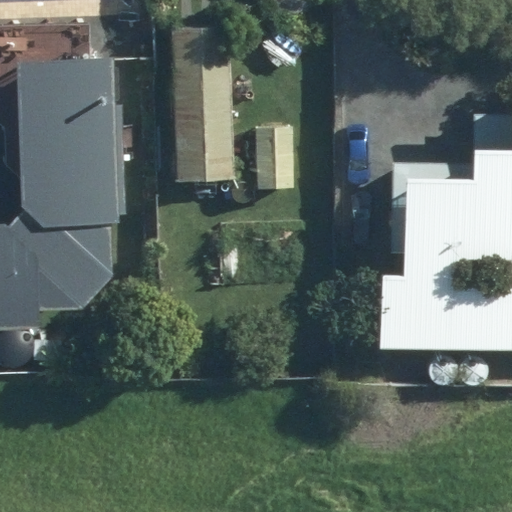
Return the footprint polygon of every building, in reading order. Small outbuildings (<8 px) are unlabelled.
[(313,0),(267,0),(260,63),(306,68),(313,0)] [(179,22),(184,176),(244,175),(242,99),(219,99),(217,22),(179,22)] [(131,209),(124,46),(30,50),(36,195),(22,211),(0,212),(0,320),(52,319),(51,301),(90,300),(123,264),(120,211),(131,209)] [(391,339),(511,341),(511,110),(482,110),(481,159),(403,157),(401,246),(416,246),(415,266),(393,265),(391,339)] [(295,124),(253,123),(252,183),(294,184),(295,124)] [(67,337),(39,336),(39,358),(66,359),(67,337)]
